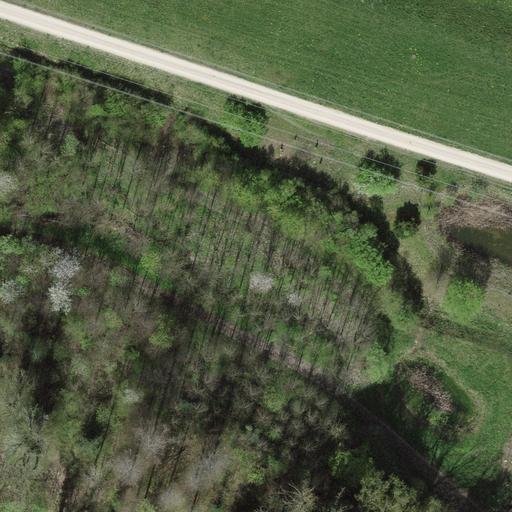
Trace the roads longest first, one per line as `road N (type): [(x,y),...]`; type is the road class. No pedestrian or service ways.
road 1 (track): [(0,229),(113,264),(227,331),(337,400),(471,511)]
road 2 (track): [(0,9),(511,178)]
road 3 (motorway): [(165,0),(511,112)]
road 4 (motorway): [(511,59),(325,0)]
